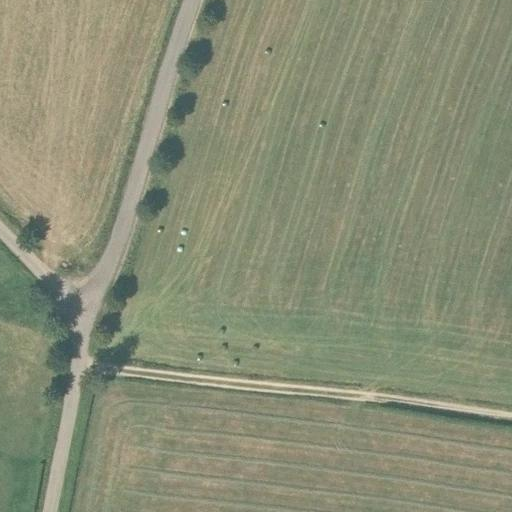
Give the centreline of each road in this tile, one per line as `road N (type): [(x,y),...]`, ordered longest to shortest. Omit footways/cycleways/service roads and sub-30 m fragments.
road 1 (track): [(77,364),(511,416)]
road 2 (track): [(189,0),(115,247),(78,323)]
road 3 (unclassified): [(48,511),(78,323),(0,231)]
